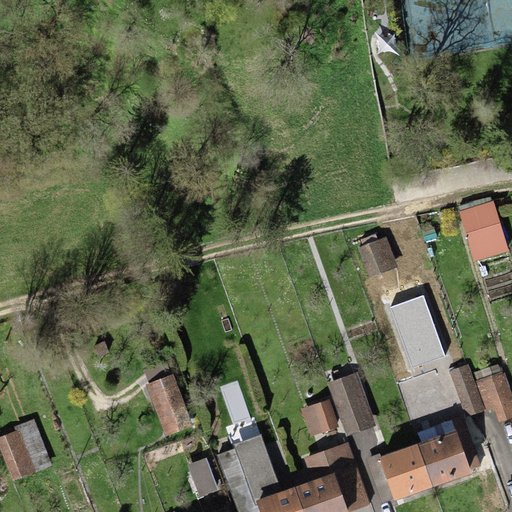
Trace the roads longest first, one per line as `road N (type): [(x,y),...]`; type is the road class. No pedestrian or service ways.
road 1 (track): [(511,190),(147,270),(20,308)]
road 2 (track): [(108,415),(42,314),(17,307),(0,313)]
